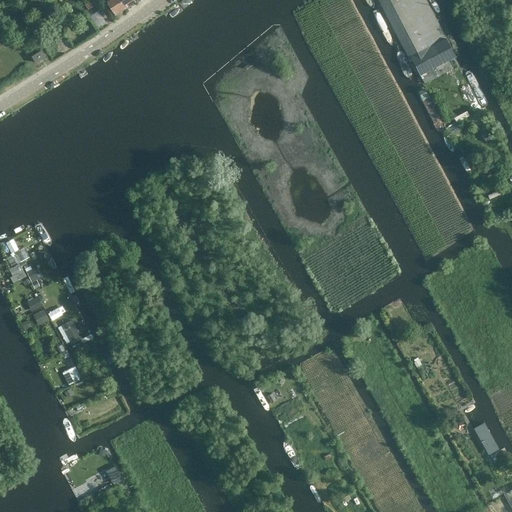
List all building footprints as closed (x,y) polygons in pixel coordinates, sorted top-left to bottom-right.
[(115,15),(125,9),(119,0),(109,0),(110,0),(107,2),(115,15)] [(119,0),(125,9),(135,2),(134,0),(119,0)] [(410,58),(413,63),(424,85),(453,70),(449,61),(456,57),(446,38),(425,0),(377,0),(408,59),(410,58)] [(33,57),(36,63),(46,57),(42,51),(33,57)] [(9,267),(15,280),(27,275),(21,261),(9,267)] [(37,267),(27,272),(32,282),(37,280),(42,277),(37,267)] [(59,295),(45,301),(41,292),(39,293),(44,308),(25,316),(29,327),(63,314),(59,305),(63,304),(59,295)] [(32,310),(43,305),(38,295),(27,300),(32,310)] [(62,324),(69,339),(81,334),(74,318),(62,324)] [(70,384),(81,377),(75,367),(64,373),(70,384)] [(498,450),(484,424),(473,430),(488,456),(498,450)]
